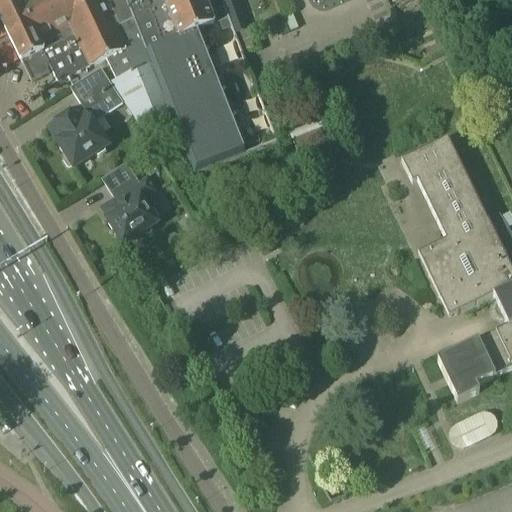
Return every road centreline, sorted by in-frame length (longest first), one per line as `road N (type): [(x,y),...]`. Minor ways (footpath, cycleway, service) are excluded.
road 1 (residential): [(225,511),(0,143)]
road 2 (primary): [(141,504),(0,259)]
road 3 (primary): [(0,343),(141,504)]
